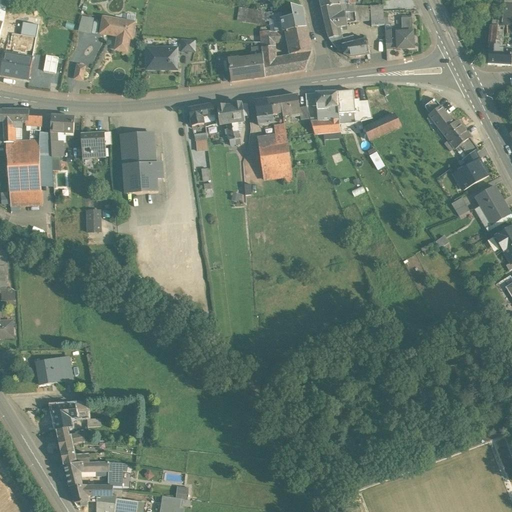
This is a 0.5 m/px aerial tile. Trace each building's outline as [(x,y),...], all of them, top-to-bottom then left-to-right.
[(338,0),(318,0),(321,9),(330,8),(340,6),(339,6),(338,1),(338,0)] [(504,22),(492,21),(491,27),(490,27),(489,45),(502,46),(503,36),(506,35),(506,27),(511,25),(511,0),(505,0),(505,5),(504,22)] [(281,15),(282,20),(293,18),(291,7),(279,5),(281,15)] [(340,6),(330,8),(321,9),(326,33),(329,40),(335,48),(343,46),(339,28),(347,27),(347,24),(356,23),(354,7),(340,6)] [(369,20),(369,6),(355,7),(356,21),(361,21),(361,20),(369,20)] [(302,10),(291,7),(293,18),(282,20),(284,33),(286,33),(306,29),(302,10)] [(383,7),(370,7),(371,27),(384,26),(383,7)] [(242,10),(241,22),(254,24),(265,24),(264,16),(263,13),(242,10)] [(17,16),(5,14),(3,25),(3,26),(0,34),(7,35),(9,23),(16,24),(17,16)] [(277,33),(284,33),(282,20),(281,15),(272,16),(272,15),(264,16),(265,24),(269,23),(270,27),(274,26),(275,33),(277,33)] [(39,20),(17,16),(16,24),(38,28),(39,20)] [(95,19),(81,17),(78,32),(91,35),(95,19)] [(134,24),(103,19),(102,25),(101,34),(118,37),(115,51),(127,53),(129,39),(132,40),(134,24)] [(411,19),(401,19),(402,33),(412,33),(411,19)] [(16,24),(9,23),(7,35),(36,40),(38,28),(16,24)] [(306,29),(286,33),(288,40),(291,56),(311,53),(306,29)] [(391,32),(385,32),(386,50),(397,49),(396,34),(392,34),(391,32)] [(273,33),(260,34),(262,49),(274,48),(277,43),(277,33),(275,33),(273,33)] [(284,33),(277,33),(277,43),(281,44),(288,40),(286,33),(284,33)] [(402,33),(396,34),(397,49),(397,50),(413,49),(412,33),(402,33)] [(353,37),(345,39),(346,45),(355,43),(353,37)] [(343,46),(344,55),(349,58),(355,58),(369,56),(366,40),(355,43),(346,45),(343,46)] [(511,51),(498,50),(498,47),(489,47),(488,65),(511,66),(511,63),(511,52),(511,53),(511,51)] [(274,48),(262,49),(263,59),(265,78),(276,76),(275,61),(274,48)] [(177,50),(146,49),(146,69),(160,69),(160,72),(177,72),(177,50)] [(292,59),(275,61),(276,76),(304,71),(311,53),(291,56),(292,59)] [(32,60),(5,55),(1,77),(23,81),(23,80),(28,81),(28,82),(32,60)] [(263,59),(239,62),(239,60),(228,61),(231,83),(265,78),(263,59)] [(84,68),(77,67),(75,80),(82,81),(84,68)] [(337,94),(338,116),(354,114),(355,114),(354,101),(354,92),(337,94)] [(337,94),(316,95),(317,107),(318,122),(339,120),(338,116),(337,94)] [(305,95),(268,101),(270,117),(272,116),(282,115),(283,118),(290,117),(299,115),(300,115),(299,109),(306,108),(306,107),(305,95)] [(316,95),(305,95),(306,107),(317,107),(316,95)] [(434,99),(425,107),(425,109),(430,115),(440,107),(434,99)] [(359,100),(354,101),(355,114),(354,114),(355,123),(361,122),(372,119),(368,102),(359,102),(359,100)] [(268,101),(255,103),(259,126),(274,124),(272,116),(270,117),(268,101)] [(234,107),(229,107),(234,141),(239,140),(237,123),(244,122),(243,118),(241,105),(233,106),(234,107)] [(213,106),(188,111),(192,128),(204,125),(202,118),(206,118),(215,116),(213,106)] [(229,107),(225,108),(225,107),(217,108),(220,126),(226,125),(227,131),(225,131),(226,137),(228,137),(229,141),(232,141),(234,141),(229,107)] [(453,124),(440,107),(430,115),(429,115),(455,149),(460,146),(469,139),(470,138),(457,121),(453,124)] [(306,108),(299,109),(300,115),(299,115),(300,121),(309,120),(306,108)] [(29,113),(2,112),(3,123),(4,136),(4,144),(6,144),(13,144),(13,129),(21,129),(21,124),(29,124),(29,113)] [(29,144),(40,144),(40,138),(40,136),(41,113),(29,113),(29,124),(30,124),(29,144)] [(370,127),(364,130),(369,141),(401,127),(395,115),(385,120),(370,127)] [(215,116),(206,118),(208,128),(216,126),(215,116)] [(74,119),(51,117),(50,133),(50,136),(52,159),(58,158),(62,158),(61,143),(61,142),(59,143),(58,134),(65,134),(73,135),(74,125),(73,125),(74,119)] [(318,122),(310,123),(314,135),(340,132),(339,120),(318,122)] [(285,126),(274,127),(275,137),(257,140),(262,170),(291,166),(285,126)] [(104,136),(90,137),(90,135),(81,135),(82,159),(106,158),(105,146),(104,136)] [(153,135),(121,137),(126,195),(157,193),(156,180),(162,179),(162,180),(163,180),(162,165),(155,166),(153,135)] [(50,136),(40,136),(40,138),(40,168),(41,188),(53,188),(52,172),(52,159),(50,136)] [(477,149),(469,139),(460,146),(468,156),(474,152),(477,149)] [(208,142),(196,143),(197,152),(209,151),(208,142)] [(40,144),(29,144),(13,144),(6,144),(6,154),(7,163),(10,194),(41,192),(41,188),(40,168),(40,144)] [(468,156),(464,159),(468,166),(479,159),(474,152),(468,156)] [(488,176),(479,159),(468,166),(453,175),(458,183),(460,182),(465,190),(488,176)] [(291,166),(262,170),(263,181),(284,177),(292,176),(291,166)] [(494,187),(475,198),(491,226),(511,214),(494,187)] [(41,192),(10,194),(11,207),(19,207),(41,205),(41,192)] [(462,198),(451,205),(459,217),(469,211),(462,198)] [(100,212),(87,212),(87,233),(101,233),(100,212)] [(511,227),(495,237),(510,264),(511,264),(511,263),(511,227)] [(439,240),(435,243),(440,249),(444,246),(439,240)] [(451,243),(443,249),(447,256),(456,250),(451,243)] [(511,280),(510,277),(498,284),(503,292),(507,290),(507,289),(511,285),(511,280)] [(0,339),(13,339),(12,322),(0,323),(0,339)] [(60,359),(36,363),(40,386),(64,383),(62,370),(70,369),(69,358),(60,359)] [(11,369),(7,372),(11,379),(15,376),(11,369)] [(70,369),(62,370),(64,383),(73,381),(71,369),(70,369)] [(87,405),(75,406),(78,418),(88,417),(87,405)] [(75,406),(51,407),(56,432),(68,430),(67,422),(70,421),(69,418),(78,418),(75,406)] [(100,420),(88,420),(87,420),(88,428),(100,428),(100,420)] [(68,430),(56,432),(56,433),(57,433),(58,439),(58,440),(59,443),(59,445),(62,459),(72,457),(75,457),(73,445),(84,443),(85,443),(84,440),(88,441),(88,434),(70,437),(68,430)] [(113,451),(101,450),(101,464),(112,464),(113,451)] [(72,457),(62,459),(64,466),(63,466),(64,467),(77,464),(77,465),(81,465),(80,456),(75,457),(72,457)] [(89,456),(80,456),(81,465),(89,464),(89,456)] [(77,464),(64,467),(69,488),(81,487),(80,477),(80,473),(95,473),(94,464),(89,464),(81,465),(77,465),(77,464)] [(101,464),(98,464),(94,464),(95,473),(109,472),(109,477),(119,477),(119,464),(101,464)] [(81,487),(69,488),(70,488),(74,504),(81,503),(81,506),(86,506),(86,503),(88,503),(88,497),(96,497),(100,497),(112,497),(113,491),(113,487),(87,487),(81,487)] [(116,491),(113,491),(112,497),(100,497),(96,497),(96,511),(142,511),(144,503),(116,500),(116,491)] [(182,511),(184,501),(163,498),(160,511),(182,511)]
